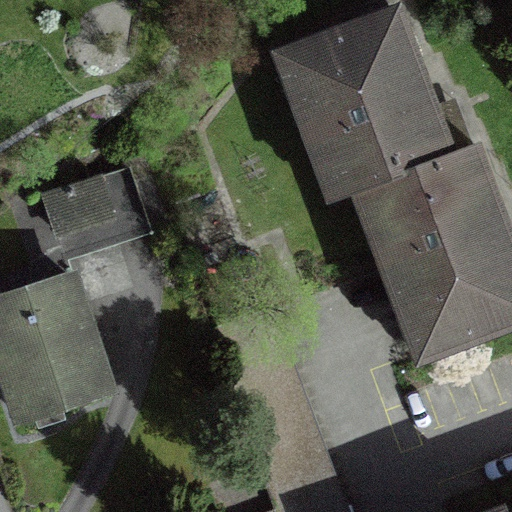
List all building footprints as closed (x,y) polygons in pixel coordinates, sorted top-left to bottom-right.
[(366,208),(454,179),(406,33),(288,71),(336,218),(366,208)] [(454,179),(366,208),(420,373),(511,342),(511,260),(482,170),(454,179)] [(138,239),(120,181),(48,204),(66,262),(138,239)] [(205,296),(273,511),(340,511),(322,453),(266,277),(205,296)] [(72,285),(0,306),(0,369),(16,423),(106,396),(72,285)]
